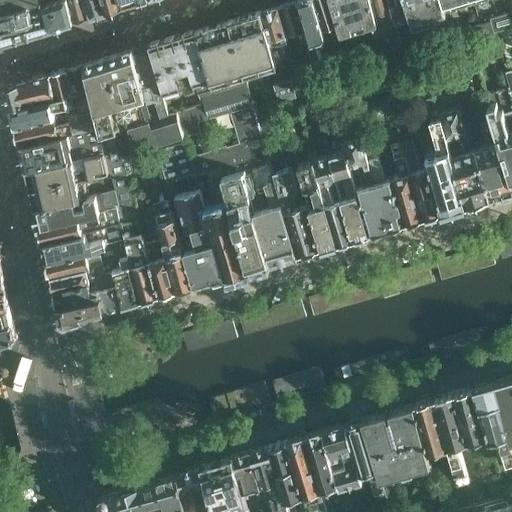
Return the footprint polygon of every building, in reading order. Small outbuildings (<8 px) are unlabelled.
[(33,0),(0,0),(0,9),(26,2),(33,0)] [(74,19),(69,0),(49,0),(42,2),(46,15),(49,26),(74,19)] [(90,14),(86,0),(69,0),(74,19),(90,14)] [(106,9),(103,0),(86,0),(90,14),(106,9)] [(122,4),(120,0),(103,0),(106,9),(122,4)] [(319,71),(297,0),(293,0),(278,5),(290,42),(297,40),(307,75),(319,71)] [(326,38),(314,0),(297,0),(319,71),(327,69),(319,40),(326,38)] [(379,24),(372,0),(314,0),(326,38),(340,34),(340,35),(352,32),(351,28),(366,24),(368,27),(379,24)] [(404,47),(396,22),(390,0),(372,0),(379,24),(387,52),(362,59),(374,104),(409,94),(397,49),(404,47)] [(412,18),(406,0),(390,0),(396,22),(412,18)] [(444,5),(442,0),(406,0),(412,18),(419,39),(420,39),(421,42),(453,33),(444,5)] [(0,27),(22,21),(46,15),(42,2),(27,6),(26,2),(0,9),(0,27)] [(290,42),(278,5),(262,9),(277,59),(278,63),(287,60),(283,49),(291,47),(289,42),(290,42)] [(277,59),(262,9),(229,19),(244,69),(277,59)] [(511,12),(493,18),(494,21),(497,32),(511,86),(511,12)] [(49,26),(46,15),(22,21),(26,33),(49,26)] [(244,69),(229,19),(197,29),(212,78),(215,88),(247,79),(244,69)] [(22,21),(0,27),(0,40),(1,41),(26,33),(22,21)] [(497,32),(494,21),(477,25),(480,37),(497,32)] [(212,78),(197,29),(149,42),(165,92),(180,87),(179,83),(185,81),(187,89),(197,86),(196,82),(212,78)] [(165,92),(149,42),(149,43),(149,42),(132,47),(133,47),(153,116),(171,111),(165,92)] [(153,116),(133,47),(84,62),(90,88),(99,124),(101,131),(115,127),(129,123),(153,116)] [(90,88),(84,62),(68,67),(73,92),(90,88)] [(73,92),(68,67),(50,72),(55,94),(56,96),(67,93),(73,92)] [(55,94),(50,72),(6,85),(11,104),(55,94)] [(265,208),(260,189),(253,168),(243,171),(241,162),(251,159),(253,166),(272,160),(247,79),(215,88),(199,93),(202,102),(176,109),(187,143),(187,144),(196,174),(206,171),(215,200),(224,197),(225,203),(230,201),(250,267),(270,261),(255,211),(265,208)] [(299,96),(294,79),(278,83),(283,101),(299,96)] [(56,114),(54,106),(70,102),(67,93),(56,96),(55,94),(11,104),(15,124),(56,114)] [(511,136),(510,130),(511,129),(511,128),(511,97),(503,101),(506,110),(501,111),(499,102),(491,104),(495,119),(511,180),(511,136)] [(490,196),(477,149),(467,152),(466,147),(472,146),(460,105),(441,111),(443,118),(466,203),(490,196)] [(74,130),(71,119),(58,122),(56,114),(15,124),(20,143),(74,130)] [(442,210),(466,203),(443,118),(434,120),(440,145),(439,148),(440,152),(433,154),(434,158),(428,159),(430,166),(442,210)] [(511,180),(495,119),(484,122),(490,146),(477,149),(490,196),(511,189),(511,180)] [(141,164),(129,123),(115,127),(123,158),(130,156),(133,166),(141,164)] [(105,150),(101,131),(99,124),(74,130),(20,143),(26,167),(105,150)] [(130,182),(123,158),(115,127),(101,131),(105,150),(110,170),(114,188),(88,195),(35,207),(39,224),(104,208),(118,205),(119,209),(136,205),(130,182)] [(424,216),(404,142),(402,134),(393,137),(402,174),(394,176),(406,221),(424,216)] [(388,226),(370,160),(363,135),(345,140),(348,151),(332,155),(354,236),(370,231),(388,226)] [(442,210),(430,166),(424,168),(416,138),(404,142),(424,216),(442,210)] [(226,275),(206,208),(200,188),(199,189),(186,143),(158,151),(171,198),(176,197),(184,227),(188,230),(194,228),(195,233),(180,237),(182,242),(185,249),(196,283),(226,275)] [(88,195),(84,176),(110,170),(105,150),(26,167),(35,207),(88,195)] [(354,236),(332,155),(321,158),(319,150),(314,151),(338,241),(354,236)] [(338,241),(314,151),(309,153),(311,161),(300,164),(310,202),(322,245),(338,241)] [(322,245),(310,202),(304,203),(294,166),(287,168),(283,157),(272,160),(298,253),(322,245)] [(406,221),(394,176),(387,178),(381,157),(370,160),(388,226),(406,221)] [(298,253),(272,160),(253,166),(253,168),(260,189),(266,187),(272,206),(265,208),(255,211),(270,261),(298,253)] [(177,288),(158,224),(145,177),(130,182),(136,205),(139,217),(159,293),(177,288)] [(230,201),(225,203),(206,208),(226,275),(250,267),(230,201)] [(84,231),(82,224),(107,217),(104,208),(39,224),(42,241),(84,231)] [(159,293),(139,217),(122,221),(126,238),(130,255),(141,299),(159,293)] [(196,283),(185,249),(182,242),(173,245),(168,230),(178,227),(175,219),(158,224),(177,288),(196,283)] [(108,243),(126,238),(122,221),(84,231),(42,241),(43,241),(46,258),(86,248),(108,243)] [(511,237),(499,241),(504,259),(511,256),(511,237)] [(130,255),(126,238),(108,243),(112,259),(121,257),(130,255)] [(432,259),(438,278),(489,262),(483,244),(432,259)] [(103,262),(100,253),(88,256),(86,248),(46,258),(50,275),(93,264),(103,262)] [(141,299),(130,255),(121,257),(123,265),(114,267),(123,304),(141,299)] [(123,304),(114,267),(105,270),(103,261),(103,262),(93,264),(95,271),(98,286),(100,294),(104,310),(123,304)] [(379,275),(386,299),(437,284),(431,261),(379,275)] [(90,280),(88,273),(95,271),(93,264),(50,275),(53,289),(90,280)] [(310,295),(316,316),(381,296),(375,276),(310,295)] [(100,294),(98,286),(91,288),(90,280),(53,289),(57,304),(100,294)] [(0,305),(9,303),(6,287),(0,288),(0,305)] [(104,310),(100,294),(57,304),(60,320),(65,322),(104,310)] [(247,315),(252,332),(306,317),(301,300),(247,315)] [(0,321),(13,318),(9,303),(0,305),(0,321)] [(13,337),(16,332),(16,331),(13,318),(0,321),(0,340),(13,337)] [(240,338),(235,321),(187,334),(192,352),(240,338)] [(482,324),(476,325),(421,341),(425,354),(480,338),(485,336),(489,333),(491,332),(492,330),(493,329),(494,327),(493,326),(492,325),(490,324),(488,323),(486,323),(482,324)] [(337,366),(337,367),(336,369),(336,371),(337,372),(337,373),(340,376),(341,377),(343,377),(346,377),(398,363),(400,362),(402,361),(405,360),(407,358),(408,356),(409,355),(412,351),(408,349),(406,348),(404,348),(401,347),(399,347),(396,347),(393,348),(342,362),(339,363),(337,364),(337,366)] [(115,377),(110,362),(102,364),(107,379),(115,377)] [(323,382),(317,362),(270,377),(276,397),(323,382)] [(511,373),(495,379),(511,434),(511,373)] [(511,434),(495,379),(474,384),(492,445),(501,443),(506,459),(511,457),(511,434)] [(492,445),(474,384),(454,390),(468,439),(471,451),(492,445)] [(266,399),(262,386),(210,401),(214,415),(266,399)] [(468,439),(454,390),(435,396),(456,469),(460,482),(469,479),(461,449),(455,448),(454,442),(468,439)] [(456,469),(435,396),(415,402),(428,450),(436,448),(443,472),(456,469)] [(428,450),(415,402),(414,401),(413,402),(390,409),(392,414),(391,415),(388,415),(387,410),(362,417),(379,476),(382,475),(431,462),(428,450)] [(379,476),(362,417),(347,421),(360,470),(367,469),(376,497),(387,495),(382,475),(379,476)] [(134,432),(129,418),(118,421),(122,435),(134,432)] [(362,478),(360,470),(347,421),(322,428),(338,484),(362,478)] [(345,511),(338,484),(322,428),(288,438),(304,499),(307,511),(345,511)] [(304,499),(288,438),(269,444),(281,488),(269,491),(271,498),(275,511),(288,511),(287,506),(287,504),(304,499)] [(281,488),(269,444),(251,449),(262,489),(258,494),(269,491),(281,488)] [(262,489),(251,449),(233,454),(242,487),(245,488),(249,506),(255,505),(254,500),(258,494),(262,489)] [(245,488),(242,487),(233,454),(202,463),(215,511),(250,511),(251,511),(249,506),(245,488)] [(215,511),(202,463),(177,471),(176,472),(183,502),(137,511),(215,511)] [(137,511),(183,502),(176,472),(159,477),(105,492),(105,493),(102,497),(102,498),(102,500),(103,501),(105,511),(137,511)] [(511,511),(511,499),(507,501),(505,493),(484,499),(477,501),(479,511),(511,511)] [(479,511),(477,501),(443,510),(443,511),(479,511)]
